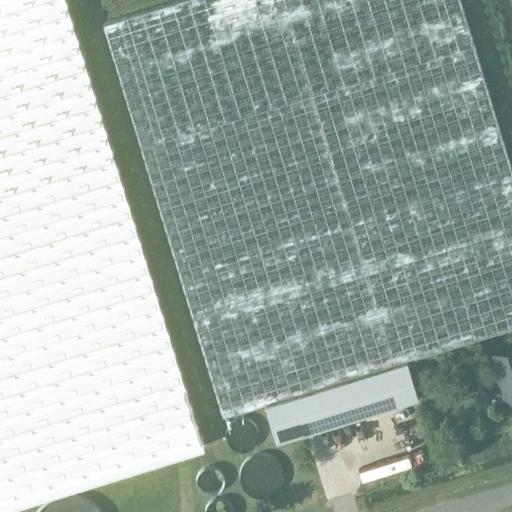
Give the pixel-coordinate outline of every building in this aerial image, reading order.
[(0,0),(0,503),(200,440),(59,0),(0,0)] [(158,0),(155,1),(103,15),(113,49),(223,416),(268,403),(279,439),(420,396),(409,360),(511,328),(511,168),(475,49),(461,1),(460,0),(158,0)] [(506,402),(509,401),(509,403),(511,404),(511,349),(493,356),(506,402)] [(257,434),(257,433),(256,427),(252,421),(247,417),(241,416),(234,417),(228,421),(225,426),(223,433),(225,440),(228,445),(230,447),(234,449),(240,450),(247,449),(252,446),(254,443),(256,440),(257,434)] [(279,474),(279,473),(279,467),(277,464),(273,457),(269,454),(265,452),(256,450),(251,451),(248,452),(241,457),(236,464),(235,468),(234,473),(236,481),(238,485),(240,488),(247,493),(255,495),(261,495),(266,494),(272,490),(277,483),(279,478),(279,474)]
